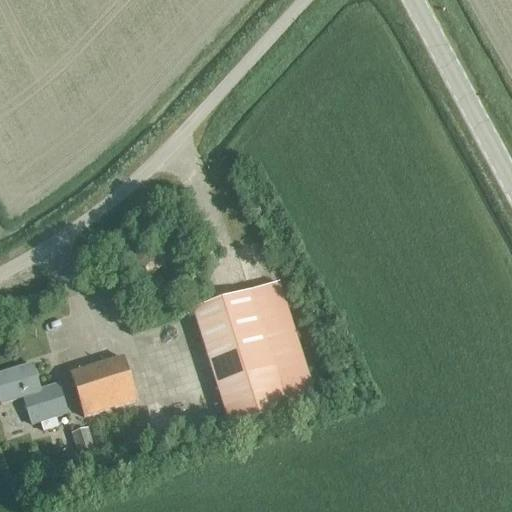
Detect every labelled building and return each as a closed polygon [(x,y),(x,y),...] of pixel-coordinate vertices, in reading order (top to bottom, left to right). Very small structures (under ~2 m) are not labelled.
[(143,267),(173,241),(165,232),(136,258),(143,267)] [(265,249),(266,238),(243,238),(243,249),(265,249)] [(314,401),(278,286),(192,313),(228,428),(314,401)] [(69,377),(82,420),(137,402),(123,360),(69,377)] [(32,367),(0,376),(0,404),(0,406),(23,399),(31,427),(39,424),(42,434),(58,429),(55,420),(67,416),(58,387),(40,393),(32,367)]
